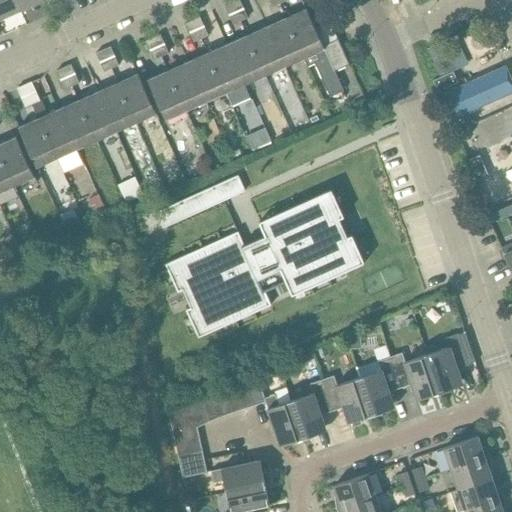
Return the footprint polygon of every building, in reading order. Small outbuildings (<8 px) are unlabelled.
[(0,0),(0,19),(21,10),(16,0),(0,0)] [(16,0),(21,10),(42,0),(16,0)] [(235,0),(232,2),(241,21),(248,18),(240,0),(235,0)] [(232,2),(225,5),(234,24),(241,21),(232,2)] [(307,8),(286,17),(305,58),(306,62),(313,59),(330,97),(344,90),(335,71),(348,65),(350,65),(338,38),(337,38),(336,36),(334,31),(330,22),(320,26),(316,28),(307,8)] [(193,19),(201,38),(208,35),(200,16),(193,19)] [(286,17),(267,26),(285,67),(305,58),(286,17)] [(193,19),(185,23),(194,42),(201,38),(193,19)] [(285,67),(267,26),(247,35),(265,76),(285,67)] [(153,37),(162,56),(169,53),(160,34),(153,37)] [(245,84),(265,76),(247,35),(227,44),(245,84)] [(153,37),(146,40),(155,59),(162,56),(153,37)] [(441,76),(453,71),(458,69),(445,40),(428,48),(441,76)] [(227,44),(207,52),(226,93),(245,84),(227,44)] [(103,49),(111,68),(119,65),(110,46),(103,49)] [(103,49),(96,52),(104,71),(111,68),(103,49)] [(207,52),(188,61),(206,102),(226,93),(207,52)] [(206,102),(188,61),(168,70),(186,111),(206,102)] [(71,63),(63,67),(72,86),(79,82),(71,63)] [(511,79),(506,66),(447,93),(457,116),(499,97),(511,91),(511,79)] [(65,89),(72,86),(63,67),(56,70),(65,89)] [(166,120),(186,111),(168,70),(148,79),(166,120)] [(433,80),(438,90),(458,81),(453,71),(441,76),(433,80)] [(156,114),(138,73),(118,82),(136,123),(156,114)] [(24,84),(33,103),(40,100),(31,81),(24,84)] [(136,123),(118,82),(98,91),(116,132),(136,123)] [(24,84),(17,88),(26,107),(33,103),(24,84)] [(116,132),(98,91),(78,100),(96,141),(116,132)] [(96,141),(78,100),(59,109),(77,149),(96,141)] [(59,109),(39,117),(57,158),(64,173),(83,164),(77,149),(59,109)] [(451,119),(460,140),(471,135),(462,114),(456,117),(451,119)] [(57,158),(39,117),(19,127),(37,167),(57,158)] [(265,131),(261,133),(266,146),(270,144),(272,144),(266,131),(265,131)] [(35,177),(17,136),(0,143),(0,153),(14,186),(35,177)] [(0,192),(14,186),(0,153),(0,192)] [(469,160),(478,180),(489,175),(480,155),(469,160)] [(511,164),(493,174),(499,186),(511,180),(511,164)] [(156,213),(163,228),(245,191),(238,175),(156,213)] [(142,195),(134,178),(118,185),(126,202),(142,195)] [(341,218),(346,216),(333,189),(261,222),(268,236),(246,246),(240,231),(167,264),(180,292),(184,290),(192,308),(188,310),(200,337),(273,304),(266,290),(287,280),(294,295),(367,262),(354,234),(349,236),(341,218)] [(504,208),(493,213),(496,221),(508,215),(504,208)] [(511,243),(502,248),(511,270),(511,243)] [(413,318),(405,320),(407,326),(415,324),(413,318)] [(449,347),(427,354),(440,392),(441,392),(463,384),(462,380),(458,369),(470,365),(469,363),(475,361),(466,334),(466,333),(465,332),(459,334),(459,333),(446,337),(449,347)] [(406,362),(402,352),(390,356),(401,388),(412,384),(417,400),(440,392),(427,354),(406,362)] [(356,368),(359,377),(372,415),(373,415),(372,415),(395,407),(390,392),(401,388),(390,356),(356,368)] [(257,374),(245,379),(254,405),(265,401),(264,398),(265,397),(257,374)] [(337,384),(334,375),(322,379),(333,411),(344,407),(348,419),(349,423),(371,415),(372,415),(359,377),(337,384)] [(245,379),(234,384),(243,409),(254,405),(245,379)] [(313,393),(291,400),(304,438),(327,430),(322,415),(333,411),(322,379),(310,383),(313,393)] [(231,413),(243,409),(234,384),(223,389),(231,413)] [(220,417),(231,413),(223,389),(212,393),(220,417)] [(212,393),(201,398),(210,421),(220,417),(212,393)] [(265,397),(264,398),(265,401),(280,442),(279,442),(281,446),(303,438),(304,438),(291,400),(279,404),(276,394),(265,397)] [(201,398),(169,413),(198,427),(210,421),(201,398)] [(200,437),(198,427),(169,413),(176,442),(200,437)] [(478,436),(444,448),(452,469),(490,455),(485,446),(482,447),(478,436)] [(202,448),(200,437),(176,442),(178,453),(202,448)] [(178,453),(181,465),(205,460),(202,448),(178,453)] [(452,469),(458,489),(492,477),(489,467),(491,466),(490,456),(491,456),(490,455),(452,469)] [(207,472),(205,460),(181,465),(183,477),(207,472)] [(224,480),(227,492),(266,484),(266,483),(261,460),(211,470),(214,482),(224,480)] [(413,470),(417,481),(426,478),(422,467),(413,470)] [(398,475),(402,486),(411,483),(407,472),(398,475)] [(336,507),(337,508),(376,495),(368,474),(334,485),(338,496),(336,497),(337,507),(336,507)] [(458,489),(450,492),(456,511),(458,511),(465,510),(504,496),(503,496),(499,487),(496,488),(492,477),(458,489)] [(420,492),(429,489),(426,478),(417,481),(420,492)] [(415,494),(411,483),(402,486),(406,497),(415,494)] [(267,484),(266,484),(227,492),(231,511),(255,511),(267,508),(271,508),(266,484),(267,484)] [(381,511),(376,495),(337,508),(338,508),(339,511),(381,511)] [(465,510),(466,511),(504,511),(503,508),(505,507),(504,497),(505,497),(504,496),(465,510)]
